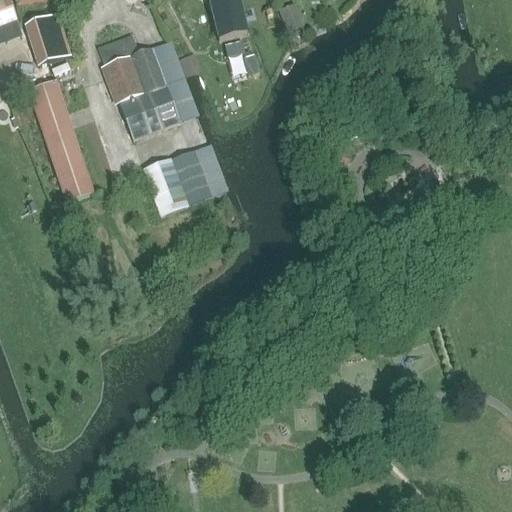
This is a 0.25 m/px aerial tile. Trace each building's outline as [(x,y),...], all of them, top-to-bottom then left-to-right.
[(8,0),(0,0),(0,30),(18,23),(8,0)] [(14,0),(16,9),(53,0),(14,0)] [(207,0),(211,14),(216,34),(219,45),(242,39),(254,36),(261,35),(252,0),(207,0)] [(291,9),(279,14),(288,37),(300,32),(291,9)] [(38,70),(70,60),(57,18),(25,28),(38,70)] [(105,70),(133,144),(180,126),(152,52),(138,57),(132,41),(99,53),(105,70)] [(245,56),(242,45),(224,49),(227,61),(242,58),(247,80),(260,77),(256,59),(252,60),(251,55),(245,56)] [(29,92),(67,206),(94,197),(55,83),(29,92)] [(337,152),(350,157),(363,149),(356,138),(337,152)] [(337,152),(330,166),(342,171),(345,172),(352,158),(350,157),(337,152)] [(144,174),(161,220),(211,201),(193,155),(144,174)] [(343,184),(342,171),(330,166),(331,185),(343,184)]
